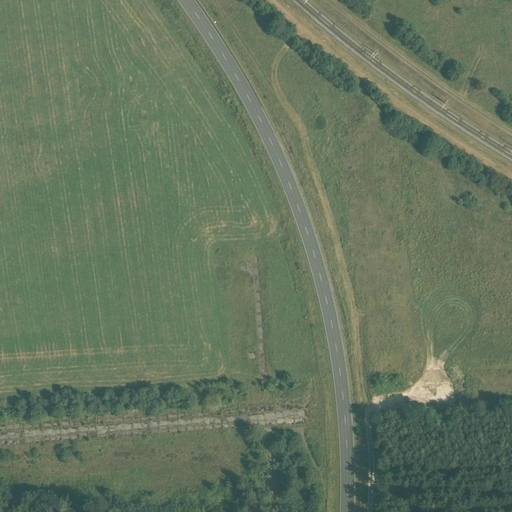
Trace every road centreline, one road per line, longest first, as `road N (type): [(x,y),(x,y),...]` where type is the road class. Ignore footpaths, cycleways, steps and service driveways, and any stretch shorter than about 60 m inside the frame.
road 1 (primary): [(347,511),(344,387),(313,253),(260,121),(184,0)]
road 2 (track): [(306,418),(0,441)]
road 3 (track): [(511,132),(331,0)]
road 4 (track): [(435,393),(368,408),(368,511)]
